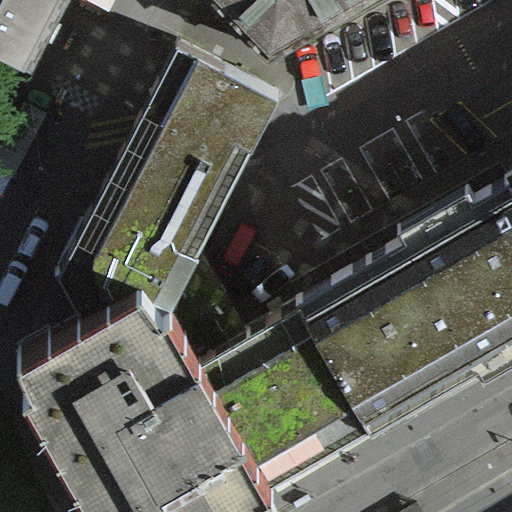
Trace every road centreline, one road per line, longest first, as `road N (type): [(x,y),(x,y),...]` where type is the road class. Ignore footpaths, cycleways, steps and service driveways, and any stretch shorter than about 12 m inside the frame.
road 1 (unknown): [(33,158),(106,134),(350,113),(394,101)]
road 2 (unknown): [(154,0),(313,93),(312,117)]
road 3 (residential): [(511,411),(338,511)]
road 4 (residential): [(394,101),(511,35)]
